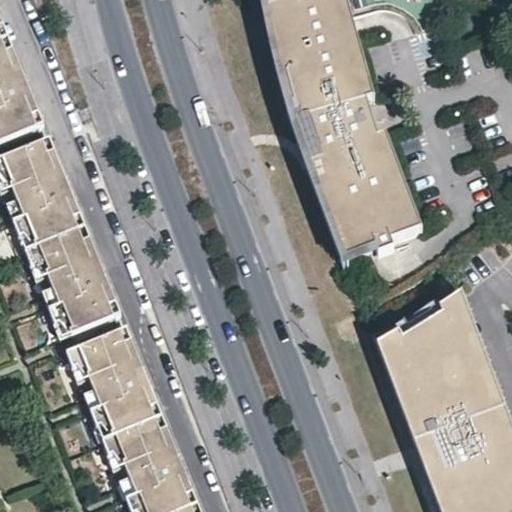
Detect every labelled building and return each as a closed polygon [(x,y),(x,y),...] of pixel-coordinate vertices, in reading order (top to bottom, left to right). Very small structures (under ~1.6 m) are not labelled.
[(376,101),(348,0),(296,0),(297,1),(268,9),(270,20),(270,27),(272,34),(273,44),(275,51),(277,61),(279,69),(280,72),(281,79),(284,87),(285,92),(286,97),(288,102),(289,108),(295,124),(309,119),(324,159),(309,165),(344,261),(376,250),(379,257),(394,251),(391,244),(422,233),(387,136),(379,139),(368,103),(376,101)] [(0,21),(0,48),(9,45),(0,21)] [(0,149),(44,131),(9,45),(0,48),(0,149)] [(0,158),(0,176),(1,176),(10,182),(12,188),(2,193),(6,204),(17,199),(24,215),(12,220),(18,233),(23,231),(33,238),(36,244),(24,248),(31,264),(35,262),(47,270),(49,275),(37,280),(42,292),(53,287),(59,302),(48,307),(54,321),(60,319),(71,328),(72,333),(118,314),(47,140),(0,158)] [(0,176),(0,188),(2,193),(12,188),(10,182),(1,176),(0,176)] [(6,204),(12,220),(24,215),(17,199),(6,204)] [(18,233),(24,248),(36,244),(33,238),(23,231),(18,233)] [(31,264),(37,280),(49,275),(47,270),(35,262),(31,264)] [(42,292),(48,307),(59,302),(53,287),(42,292)] [(511,511),(511,435),(460,297),(439,311),(444,317),(404,341),(400,337),(394,332),(372,339),(437,511),(511,511)] [(61,338),(72,333),(71,328),(60,319),(54,321),(61,338)] [(67,352),(73,366),(78,364),(87,369),(90,376),(79,382),(84,392),(95,388),(102,405),(91,410),(97,424),(103,421),(111,427),(114,434),(103,439),(109,454),(113,451),(125,459),(127,464),(115,469),(120,480),(131,475),(138,491),(126,496),(132,510),(137,507),(145,511),(199,511),(125,330),(67,352)] [(73,366),(79,382),(90,376),(87,369),(78,364),(73,366)] [(84,392),(91,410),(102,405),(95,388),(84,392)] [(97,424),(103,439),(114,434),(111,427),(103,421),(97,424)] [(109,454),(115,469),(127,464),(125,459),(113,451),(109,454)] [(120,480),(126,496),(138,491),(131,475),(120,480)]
